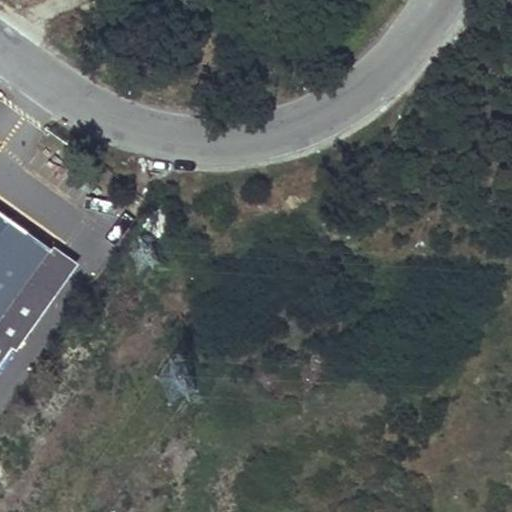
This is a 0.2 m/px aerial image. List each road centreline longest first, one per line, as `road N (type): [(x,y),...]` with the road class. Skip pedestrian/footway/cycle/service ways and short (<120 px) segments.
road 1 (unclassified): [(0,44),(120,128),(233,144),(323,126),(410,47),(445,0)]
road 2 (unknown): [(0,360),(90,227)]
